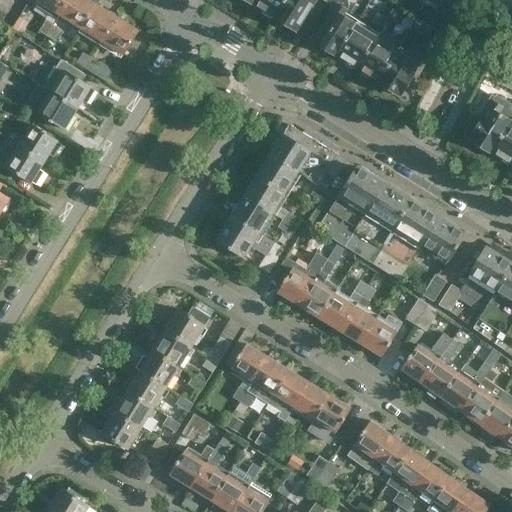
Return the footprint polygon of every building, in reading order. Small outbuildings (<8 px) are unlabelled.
[(38,2),(59,15),(68,0),(30,0),(30,1),(36,5),(38,2)] [(68,0),(59,15),(80,28),(95,4),(88,0),(68,0)] [(274,16),(274,17),(285,0),(255,0),(254,3),(262,9),(262,12),(270,17),(273,15),(274,16)] [(329,0),(285,0),(274,17),(280,21),(280,24),(287,29),(291,27),(296,31),(315,0),(328,0),(329,1),(329,0)] [(332,53),(336,56),(356,25),(344,18),(350,9),(348,0),(341,0),(316,43),(321,46),(321,50),(328,54),(332,53)] [(419,0),(442,12),(447,3),(451,3),(452,0),(419,0)] [(80,28),(102,41),(116,17),(95,4),(80,28)] [(116,17),(102,41),(123,55),(138,31),(116,17)] [(413,30),(433,43),(439,33),(418,19),(415,23),(413,30)] [(45,21),(38,32),(46,37),(53,26),(45,21)] [(355,67),(358,68),(377,38),(356,25),(336,56),(337,55),(345,60),(345,64),(352,68),(355,67)] [(53,26),(46,37),(54,42),(61,31),(53,26)] [(377,38),(358,68),(360,69),(360,73),(367,78),(371,76),(378,81),(379,82),(398,51),(403,44),(382,31),(377,38)] [(398,51),(379,82),(384,85),(384,89),(391,93),(394,92),(401,96),(423,59),(426,61),(432,52),(420,44),(411,60),(398,51)] [(77,64),(85,69),(91,59),(84,54),(77,64)] [(37,72),(32,79),(38,83),(79,109),(84,101),(88,104),(95,92),(90,89),(92,87),(81,81),(85,74),(61,59),(49,79),(37,72)] [(91,59),(85,69),(106,81),(112,71),(91,59)] [(38,83),(25,104),(66,130),(66,129),(70,131),(78,119),(74,117),(79,109),(38,83)] [(493,102),(470,140),(476,143),(476,146),(482,150),(485,149),(491,153),(492,151),(511,121),(498,113),(501,107),(493,102)] [(511,163),(511,121),(492,152),(502,157),(502,161),(508,164),(511,163)] [(0,131),(0,134),(9,140),(45,163),(50,155),(54,157),(61,145),(57,143),(58,142),(31,125),(23,138),(4,125),(0,131)] [(274,147),(333,183),(340,171),(347,161),(289,125),(283,135),(282,134),(274,147)] [(0,153),(0,163),(4,166),(31,183),(32,183),(36,185),(44,173),(40,170),(45,163),(9,140),(0,153)] [(311,196),(321,202),(333,183),(274,147),(261,169),(290,187),(299,173),(318,184),(311,196)] [(342,244),(344,245),(383,182),(366,171),(358,167),(358,168),(347,161),(340,171),(333,183),(321,202),(308,223),(342,244)] [(278,206),(290,187),(261,169),(247,191),(300,224),(302,221),(278,206)] [(370,261),(371,262),(410,199),(408,198),(383,182),(344,245),(370,261)] [(0,185),(0,214),(9,199),(0,193),(0,190),(3,187),(0,185)] [(244,196),(233,213),(263,231),(265,233),(276,216),(282,220),(278,227),(292,236),(297,229),(300,224),(247,191),(244,196)] [(410,199),(371,262),(386,271),(400,279),(420,248),(438,217),(436,216),(424,208),(410,199)] [(261,234),(263,231),(233,213),(220,235),(228,240),(225,245),(245,257),(252,247),(266,257),(260,267),(269,273),(284,249),(261,234)] [(451,225),(438,217),(420,248),(446,264),(465,234),(451,225)] [(300,237),(310,243),(317,232),(307,226),(300,237)] [(497,296),(511,270),(511,254),(494,243),(490,250),(486,247),(468,278),(470,279),(462,291),(454,286),(441,306),(451,313),(460,299),(484,315),(496,296),(497,296)] [(334,267),(327,263),(318,278),(300,306),(320,318),(335,294),(340,287),(327,279),(334,267)] [(300,306),(318,278),(308,271),(305,275),(294,269),(280,293),(300,306)] [(508,303),(511,305),(511,270),(497,296),(502,299),(508,303)] [(422,296),(433,303),(446,283),(434,276),(422,296)] [(335,294),(320,318),(340,330),(368,286),(360,281),(348,302),(335,294)] [(376,291),(368,286),(340,330),(361,343),(375,319),(363,311),(376,291)] [(405,320),(414,326),(427,306),(417,300),(405,320)] [(414,326),(425,333),(438,313),(427,306),(414,326)] [(166,329),(165,331),(192,348),(205,326),(210,318),(193,307),(188,315),(178,310),(174,317),(170,315),(162,327),(166,329)] [(384,324),(375,319),(361,343),(382,356),(402,323),(389,315),(384,324)] [(504,337),(478,321),(472,329),(497,348),(504,337)] [(402,369),(422,383),(453,340),(451,338),(454,334),(448,329),(444,335),(444,334),(430,353),(419,345),(402,369)] [(154,350),(153,351),(180,368),(192,348),(165,331),(162,337),(158,334),(150,347),(154,350)] [(221,339),(209,358),(218,364),(230,344),(221,339)] [(422,383),(441,397),(458,373),(446,364),(460,345),(453,340),(422,383)] [(234,398),(240,401),(268,356),(247,343),(243,352),(238,348),(228,365),(246,377),(233,397),(234,398)] [(141,370),(140,371),(168,388),(180,368),(153,351),(149,357),(145,355),(137,367),(141,370)] [(254,396),(267,404),(288,369),(268,356),(240,401),(248,407),(254,396)] [(218,364),(209,358),(203,367),(212,373),(218,364)] [(441,397),(461,410),(491,368),(484,363),(470,381),(458,373),(441,397)] [(504,392),(492,383),(499,373),(491,368),(461,410),(481,424),(504,392)] [(295,407),(310,382),(288,369),(267,404),(281,413),(277,418),(285,423),(289,417),(295,407)] [(128,390),(128,392),(155,409),(168,388),(140,371),(136,377),(132,375),(124,388),(128,390)] [(206,385),(193,377),(188,385),(200,393),(206,385)] [(295,407),(314,419),(330,395),(310,382),(295,407)] [(116,411),(115,412),(142,429),(155,409),(128,392),(124,398),(119,396),(112,408),(116,411)] [(511,397),(504,392),(481,424),(501,439),(511,422),(511,397)] [(330,395),(314,419),(336,432),(351,408),(330,395)] [(193,405),(180,397),(175,405),(188,413),(193,405)] [(142,429),(115,412),(99,437),(109,444),(112,440),(115,442),(116,441),(129,449),(142,429)] [(181,435),(191,442),(199,430),(202,432),(207,424),(194,415),(181,435)] [(163,425),(177,433),(182,425),(169,417),(163,425)] [(289,417),(285,423),(282,428),(289,432),(296,421),(289,417)] [(348,455),(366,468),(390,435),(371,422),(355,445),(348,455)] [(511,422),(501,439),(511,446),(511,422)] [(261,433),(254,443),(266,451),(273,440),(261,433)] [(381,463),(394,472),(395,473),(411,449),(390,435),(366,468),(355,484),(363,489),(381,463)] [(146,459),(155,465),(168,445),(158,439),(146,459)] [(192,487),(212,500),(227,476),(215,469),(228,449),(220,443),(215,450),(192,487)] [(171,475),(192,487),(215,450),(208,446),(200,459),(186,451),(171,475)] [(400,505),(408,494),(414,487),(430,463),(411,449),(395,473),(388,483),(399,491),(393,499),(400,505)] [(305,477),(316,484),(328,464),(318,457),(305,477)] [(414,487),(434,500),(450,477),(430,463),(414,487)] [(212,500),(231,511),(233,511),(252,483),(261,469),(253,464),(240,484),(227,476),(212,500)] [(316,484),(326,490),(338,471),(328,464),(316,484)] [(276,493),(286,499),(299,480),(290,474),(276,493)] [(454,511),(470,490),(450,477),(434,500),(444,507),(441,511),(454,511)] [(286,499),(296,507),(309,488),(299,480),(286,499)] [(271,495),(252,483),(233,511),(261,511),(268,502),(271,495)] [(48,509),(51,511),(86,511),(90,507),(61,489),(48,509)] [(470,490),(454,511),(484,511),(490,505),(470,490)] [(408,494),(400,505),(398,508),(402,511),(405,511),(415,499),(408,494)] [(323,511),(326,510),(316,503),(308,511),(296,511),(294,510),(293,511),(323,511)]
